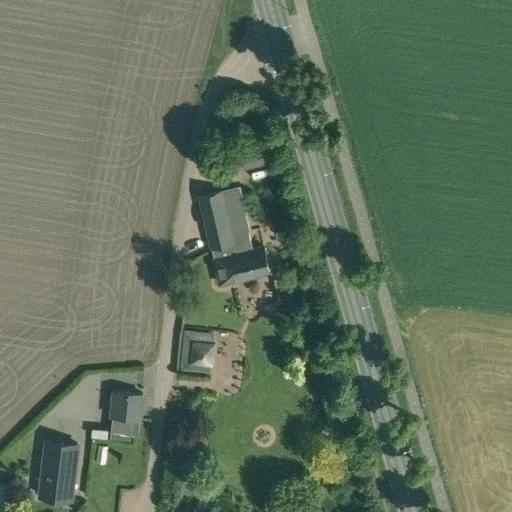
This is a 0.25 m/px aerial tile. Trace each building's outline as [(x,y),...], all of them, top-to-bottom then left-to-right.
[(226,173),(242,173),(242,159),(226,158),(226,173)] [(201,195),(221,282),(271,271),(265,246),(253,249),(249,229),(244,230),(234,187),(201,195)] [(190,363),(213,365),(216,342),(192,340),(190,363)] [(111,414),(141,417),(144,393),(114,390),(111,414)] [(141,435),(142,420),(121,420),(120,435),(141,435)] [(79,442),(45,438),(38,497),(72,501),(79,442)] [(179,493),(194,495),(196,473),(182,472),(179,493)]
